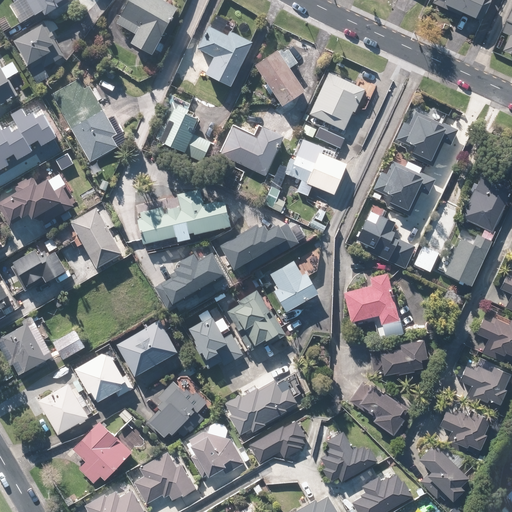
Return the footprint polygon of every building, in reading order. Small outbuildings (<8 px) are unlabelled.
[(20,24),(39,13),(42,18),(56,10),(54,6),(64,0),(67,4),(73,1),(72,0),(10,0),(13,3),(9,5),(20,24)] [(128,0),(115,25),(133,35),(126,48),(148,60),(154,47),(176,10),(157,0),(128,0)] [(489,0),(429,0),(429,2),(476,27),(489,0)] [(25,70),(48,56),(44,50),(51,46),(39,26),(9,44),(25,70)] [(249,44),(227,32),(225,37),(207,27),(194,52),(234,73),(249,44)] [(301,94),(287,72),(295,66),(282,47),(274,52),(251,67),(278,109),(301,94)] [(17,74),(10,63),(2,68),(0,65),(0,87),(9,82),(8,79),(17,74)] [(307,116),(341,131),(350,113),(353,114),(364,90),(326,73),(307,116)] [(110,138),(115,136),(88,88),(84,90),(79,81),(51,96),(88,162),(115,147),(110,138)] [(200,166),(210,143),(193,135),(201,117),(187,111),(190,104),(173,96),(152,145),(200,166)] [(0,171),(10,165),(6,159),(14,154),(18,161),(34,151),(32,147),(35,145),(38,151),(59,139),(43,112),(37,116),(34,111),(28,115),(24,108),(12,114),(19,126),(11,130),(9,125),(2,129),(0,125),(0,171)] [(411,109),(405,121),(402,120),(391,143),(396,146),(405,150),(402,156),(430,170),(441,148),(447,150),(456,132),(411,109)] [(339,150),(340,147),(342,148),(344,144),(342,143),(344,140),(306,122),(302,132),(301,134),(311,139),(312,137),(339,150)] [(281,139),(256,127),(252,136),(231,126),(217,156),(263,177),(281,139)] [(291,161),(288,159),(281,175),(298,182),(293,193),(307,199),(311,188),(330,197),(343,166),(329,160),(331,154),(300,141),(291,161)] [(386,199),(383,205),(408,216),(417,196),(425,199),(433,182),(389,162),(384,172),(379,170),(370,191),(386,199)] [(59,186),(51,190),(46,181),(36,186),(30,176),(0,192),(0,214),(6,226),(17,219),(19,223),(27,219),(28,221),(36,217),(41,225),(71,208),(59,186)] [(467,289),(487,243),(491,234),(489,233),(507,192),(474,177),(456,219),(482,230),(478,239),(475,238),(472,246),(457,240),(441,277),(467,289)] [(177,208),(170,209),(165,185),(119,195),(120,200),(121,207),(130,249),(131,253),(143,251),(142,246),(173,240),(174,244),(188,241),(187,237),(226,229),(220,202),(201,206),(198,191),(174,196),(177,208)] [(264,185),(258,202),(282,210),(288,194),(264,185)] [(68,223),(93,271),(120,257),(95,210),(68,223)] [(278,211),(216,246),(231,272),(293,237),(278,211)] [(414,249),(397,241),(404,227),(391,222),(390,224),(375,218),(371,227),(359,221),(355,229),(350,241),(366,248),(364,252),(404,270),(407,265),(414,249)] [(52,254),(58,251),(49,234),(0,262),(0,271),(15,297),(25,291),(23,289),(37,280),(40,286),(62,273),(52,254)] [(149,284),(162,307),(222,273),(206,244),(168,266),(168,273),(149,284)] [(420,247),(412,265),(428,273),(436,255),(420,247)] [(315,294),(306,278),(315,272),(319,253),(317,248),(295,260),(295,259),(266,276),(274,290),(269,294),(281,314),(315,294)] [(371,287),(340,294),(348,324),(370,319),(376,342),(403,335),(388,274),(369,279),(371,287)] [(511,277),(501,274),(489,304),(511,313),(511,277)] [(0,319),(4,317),(1,310),(9,305),(0,289),(0,319)] [(247,353),(280,333),(256,293),(223,313),(247,353)] [(475,318),(468,335),(482,341),(477,353),(499,362),(500,359),(507,362),(508,358),(511,360),(511,358),(511,323),(503,320),(501,325),(489,320),(488,323),(475,318)] [(202,374),(218,365),(212,353),(223,347),(209,320),(200,325),(199,322),(180,331),(202,374)] [(157,322),(113,347),(131,379),(175,355),(157,322)] [(43,326),(35,330),(31,323),(0,339),(0,350),(15,378),(50,359),(41,342),(49,337),(43,326)] [(73,331),(50,344),(60,361),(82,348),(73,331)] [(425,361),(421,342),(395,348),(396,353),(374,358),(378,380),(418,371),(416,363),(425,361)] [(123,377),(119,379),(104,353),(71,372),(85,396),(88,395),(94,405),(113,394),(116,398),(131,390),(123,377)] [(495,406),(502,390),(500,389),(506,375),(489,368),(487,373),(473,367),(471,371),(459,366),(449,389),(482,403),(483,401),(495,406)] [(359,378),(344,399),(371,419),(368,424),(388,439),(402,420),(396,415),(401,408),(359,378)] [(238,396),(222,405),(228,416),(226,418),(237,437),(249,430),(252,435),(264,428),(263,425),(284,413),(283,411),(293,405),(285,391),(279,394),(272,382),(255,392),(253,390),(239,398),(238,396)] [(205,404),(194,393),(190,397),(183,390),(181,393),(171,383),(157,397),(162,402),(156,408),(159,411),(146,424),(161,439),(166,434),(170,439),(205,404)] [(84,423),(82,421),(85,419),(79,409),(83,407),(78,398),(74,400),(65,386),(36,402),(55,436),(76,425),(77,427),(84,423)] [(439,411),(433,426),(446,431),(443,437),(448,439),(446,443),(463,449),(464,446),(476,450),(483,434),(480,433),(485,419),(468,412),(466,417),(453,412),(451,415),(439,411)] [(83,464),(76,470),(92,485),(98,478),(102,482),(131,453),(98,422),(70,451),(83,464)] [(281,429),(281,427),(246,446),(256,464),(276,452),(281,461),(300,450),(300,447),(302,447),(303,439),(293,422),(281,429)] [(184,442),(191,456),(189,457),(201,479),(204,478),(205,479),(220,471),(223,475),(242,464),(240,459),(228,440),(201,433),(184,442)] [(342,434),(325,443),(326,450),(321,452),(323,456),(319,459),(321,464),(321,469),(328,481),(334,477),(338,483),(374,462),(367,450),(364,452),(360,447),(356,449),(354,447),(351,449),(342,434)] [(427,444),(412,460),(422,470),(414,478),(440,504),(445,499),(449,503),(460,491),(456,487),(464,480),(427,444)] [(179,465),(174,468),(165,453),(128,473),(145,505),(162,496),(163,498),(167,496),(171,503),(188,494),(193,491),(179,465)] [(381,481),(379,476),(360,487),(363,493),(359,496),(360,498),(350,503),(355,511),(384,511),(411,497),(401,481),(399,482),(395,475),(387,480),(386,478),(381,481)] [(108,495),(107,493),(80,508),(82,511),(141,511),(129,490),(118,496),(115,491),(108,495)] [(329,502),(327,497),(315,504),(313,501),(293,511),(350,511),(341,496),(329,502)]
